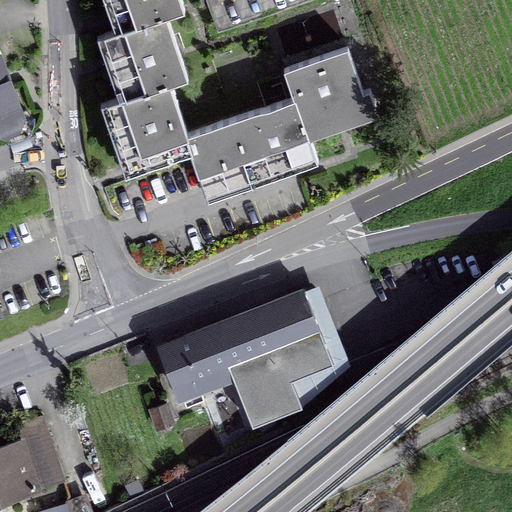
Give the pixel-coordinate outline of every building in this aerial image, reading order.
[(181,0),(112,0),(121,26),(167,13),(185,7),(181,0)] [(188,75),(167,13),(121,26),(104,32),(125,93),(171,81),(188,75)] [(293,95),(308,128),(369,107),(348,45),(283,67),(293,95)] [(18,123),(23,112),(0,50),(0,125),(5,128),(18,123)] [(188,143),(188,132),(171,81),(125,93),(107,100),(130,163),(188,143)] [(241,114),(261,171),(316,152),(308,128),(293,95),(241,114)] [(188,132),(188,143),(205,190),(261,171),(241,114),(188,132)] [(252,423),(302,403),(291,376),(334,360),(305,288),(214,323),(234,373),(233,373),(252,423)] [(234,373),(214,323),(163,344),(186,404),(204,397),(195,375),(210,369),(214,381),(233,373),(234,373)] [(151,408),(157,427),(173,422),(166,403),(151,408)] [(43,414),(16,423),(20,437),(0,443),(0,499),(64,479),(43,414)]
